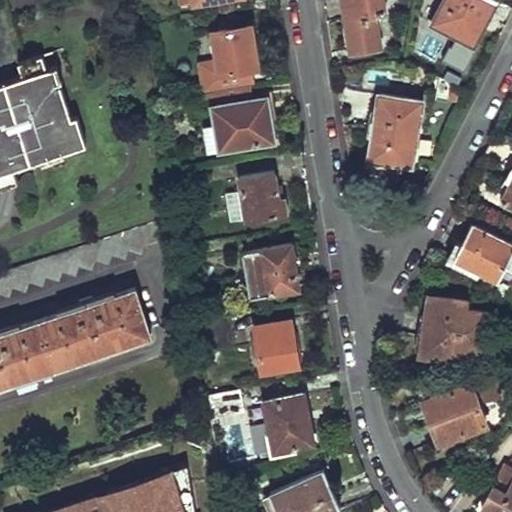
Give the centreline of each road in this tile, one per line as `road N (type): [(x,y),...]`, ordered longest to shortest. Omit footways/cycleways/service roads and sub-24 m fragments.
road 1 (residential): [(343,227),(304,0)]
road 2 (residential): [(419,511),(368,405),(363,313)]
road 3 (residential): [(511,57),(418,236)]
